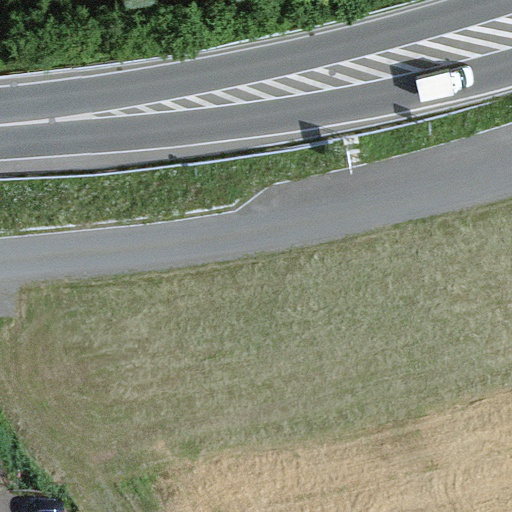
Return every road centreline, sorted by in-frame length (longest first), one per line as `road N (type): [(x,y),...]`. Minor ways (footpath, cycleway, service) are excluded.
road 1 (unclassified): [(0,263),(235,234),(511,170)]
road 2 (primary): [(0,125),(386,70),(511,37)]
